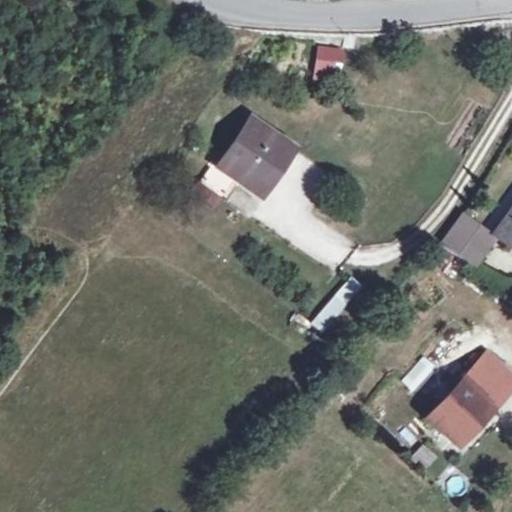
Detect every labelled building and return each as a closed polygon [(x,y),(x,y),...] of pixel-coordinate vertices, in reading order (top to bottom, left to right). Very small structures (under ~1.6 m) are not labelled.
[(351,72),(354,53),(322,47),(317,71),(333,74),(335,69),(351,72)] [(253,118),(220,167),(215,164),(201,184),(226,200),(239,181),(259,195),(273,175),(276,177),(295,147),(253,118)] [(494,233),(465,212),(443,242),(472,263),(494,233)] [(511,214),(510,212),(494,233),(511,245),(511,214)] [(300,313),(291,322),(311,342),(364,289),(353,278),(309,321),(300,313)] [(460,445),(495,408),(465,380),(431,418),(460,445)] [(431,474),(438,452),(417,445),(409,467),(431,474)]
